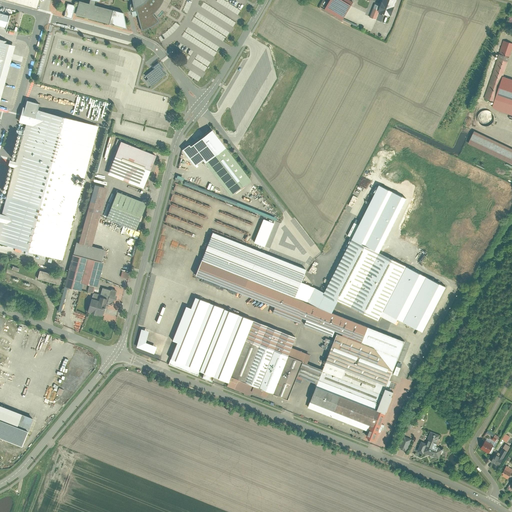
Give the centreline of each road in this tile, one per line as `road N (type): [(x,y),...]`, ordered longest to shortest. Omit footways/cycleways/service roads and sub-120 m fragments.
road 1 (unclassified): [(115,354),(489,502)]
road 2 (unclassified): [(198,104),(177,135),(115,354)]
road 3 (unclassified): [(316,255),(198,104)]
road 4 (unclassified): [(115,354),(0,484)]
road 5 (unclassified): [(489,502),(494,482),(467,446),(511,367)]
road 6 (unclassified): [(0,309),(115,354)]
road 7 (unclassified): [(262,0),(198,104)]
